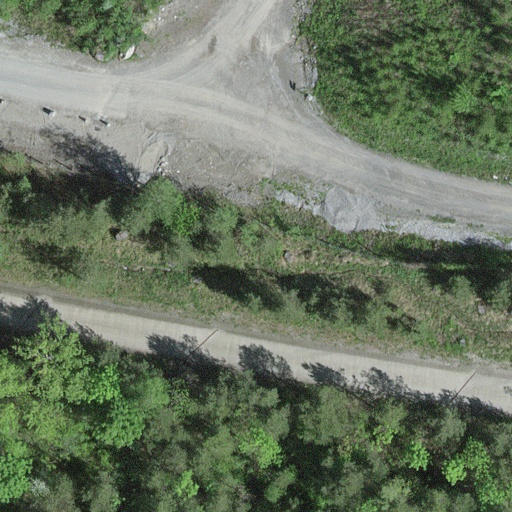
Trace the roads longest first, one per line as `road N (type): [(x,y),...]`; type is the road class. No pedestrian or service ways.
road 1 (track): [(0,312),(373,389),(511,409)]
road 2 (track): [(221,117),(511,175)]
road 3 (track): [(0,64),(221,117)]
road 4 (track): [(221,117),(269,0)]
